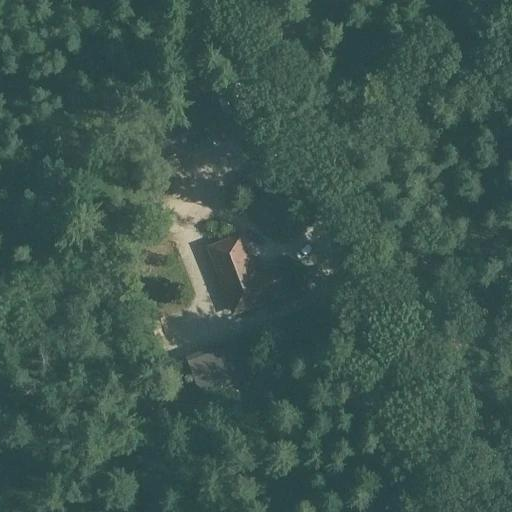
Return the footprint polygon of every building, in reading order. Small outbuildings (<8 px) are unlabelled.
[(179,112),(189,132),(191,136),(223,122),(213,98),(179,112)] [(297,229),(267,194),(245,213),(265,236),(271,231),(282,243),(297,229)] [(251,254),(239,259),(227,227),(203,236),(225,295),(226,294),(234,315),(271,301),(262,277),(248,282),(244,272),(256,267),(251,254)] [(246,337),(257,366),(315,347),(305,316),(246,337)] [(207,351),(217,384),(259,370),(257,366),(246,337),(207,351)]
